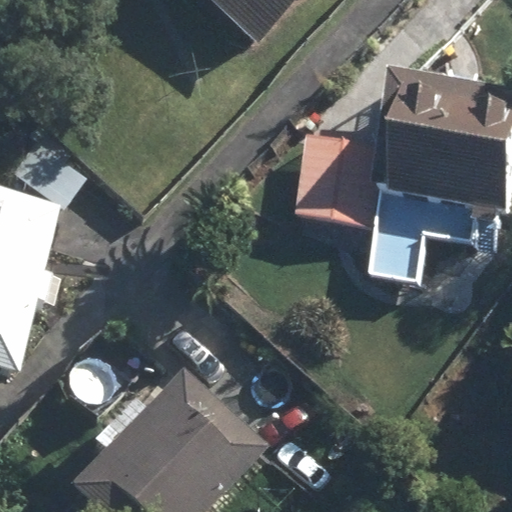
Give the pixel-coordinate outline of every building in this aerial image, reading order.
[(222,0),(270,46),(315,0),(222,0)] [(397,190),(511,207),(511,86),(414,72),(397,190)] [(0,368),(31,376),(71,213),(98,179),(46,138),(19,173),(55,200),(0,188),(0,368)] [(316,215),(383,224),(392,147),(324,140),(316,215)] [(64,383),(104,419),(127,394),(87,356),(64,383)] [(88,490),(112,511),(219,511),(278,447),(194,372),(88,490)]
